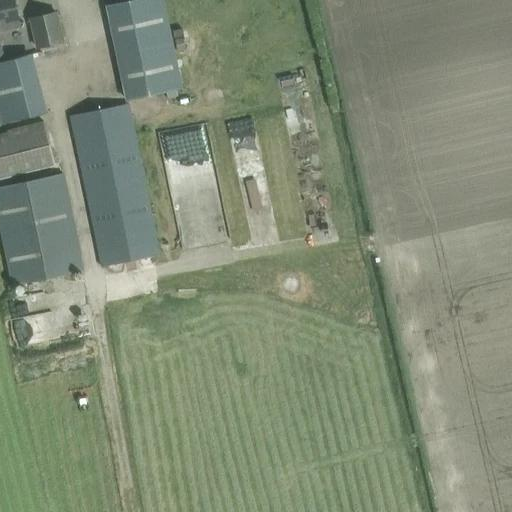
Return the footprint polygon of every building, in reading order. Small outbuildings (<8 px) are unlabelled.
[(0,0),(0,30),(20,26),(14,0),(0,0)] [(134,0),(108,6),(112,25),(128,101),(183,89),(163,0),(134,0)] [(34,32),(38,49),(66,42),(59,10),(29,17),(32,33),(34,32)] [(183,38),(175,40),(177,50),(185,48),(183,38)] [(0,118),(1,124),(46,113),(32,54),(0,61),(0,118)] [(72,117),(102,267),(160,256),(130,105),(72,117)] [(0,179),(55,166),(44,123),(8,131),(8,133),(0,135),(0,179)] [(85,270),(64,173),(0,186),(0,229),(12,285),(85,270)]
